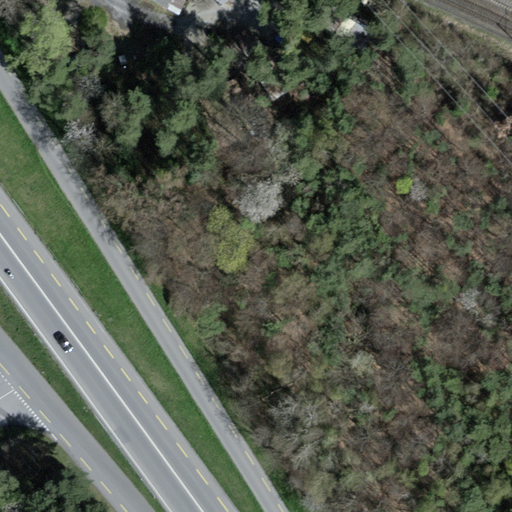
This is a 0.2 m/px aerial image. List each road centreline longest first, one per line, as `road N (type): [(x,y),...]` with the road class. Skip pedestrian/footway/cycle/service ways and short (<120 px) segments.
road 1 (unclassified): [(273,511),(0,73)]
road 2 (primary): [(0,236),(200,511)]
road 3 (unclassified): [(27,378),(140,511)]
